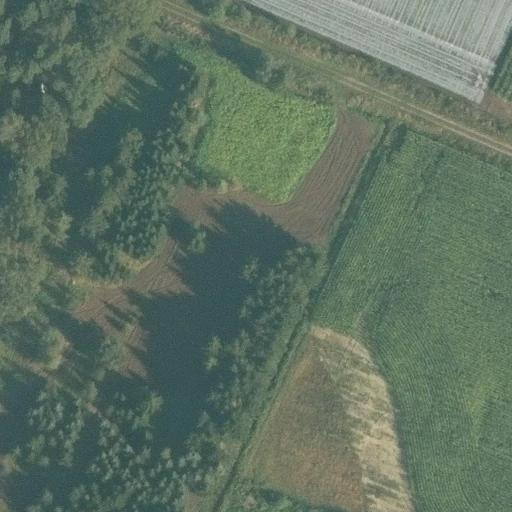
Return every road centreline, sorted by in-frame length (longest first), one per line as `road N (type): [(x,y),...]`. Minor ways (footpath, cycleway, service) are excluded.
road 1 (track): [(346,85),(251,155),(204,299),(146,328),(74,479),(50,511)]
road 2 (track): [(150,0),(511,156)]
